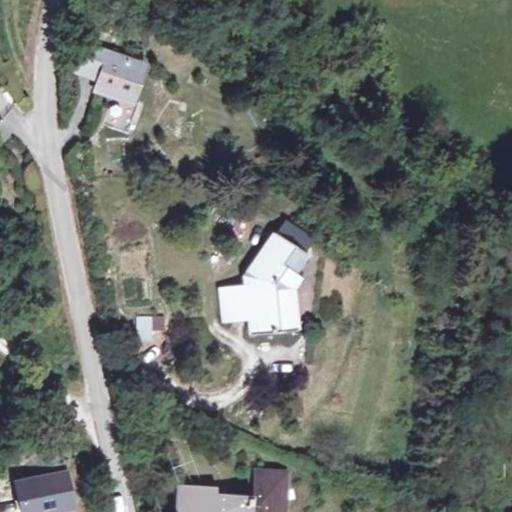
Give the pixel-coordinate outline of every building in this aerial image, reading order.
[(109,58),(84,50),(76,74),(100,82),(109,58)] [(141,69),(109,58),(97,94),(113,99),(103,129),(129,137),(139,108),(129,105),(141,69)] [(281,224),(274,237),(301,251),(308,238),(281,224)] [(286,285),(306,253),(301,251),(274,237),(270,235),(246,270),(246,283),(222,286),(224,316),(249,315),(251,333),(287,331),(286,285)] [(165,339),(165,318),(136,318),(136,339),(165,339)] [(63,476),(13,486),(17,511),(58,511),(69,510),(63,476)] [(181,483),(176,511),(282,511),(287,482),(256,478),(251,502),(214,496),(214,489),(181,483)]
